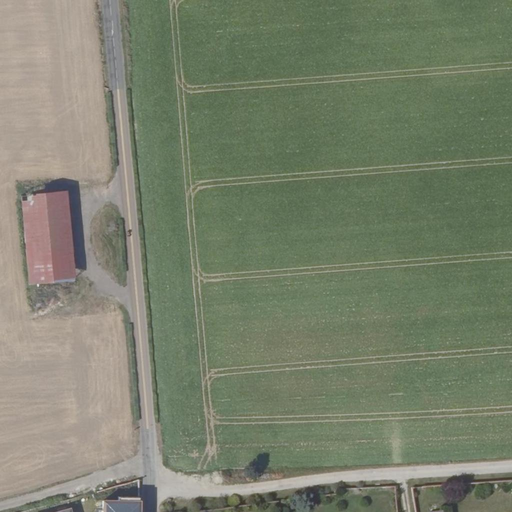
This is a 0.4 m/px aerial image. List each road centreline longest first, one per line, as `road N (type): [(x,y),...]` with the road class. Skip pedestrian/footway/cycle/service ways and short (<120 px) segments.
road 1 (tertiary): [(151,511),(145,347),(113,0)]
road 2 (track): [(511,465),(246,494),(152,487)]
road 3 (track): [(151,465),(0,511)]
